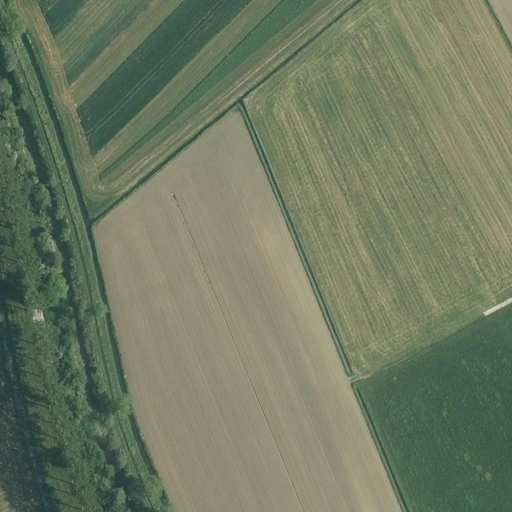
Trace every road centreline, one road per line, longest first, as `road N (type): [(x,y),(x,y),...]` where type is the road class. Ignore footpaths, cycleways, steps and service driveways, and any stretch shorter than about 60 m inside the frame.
road 1 (track): [(153,511),(117,416),(39,115)]
road 2 (unclassified): [(94,511),(49,377),(0,175)]
